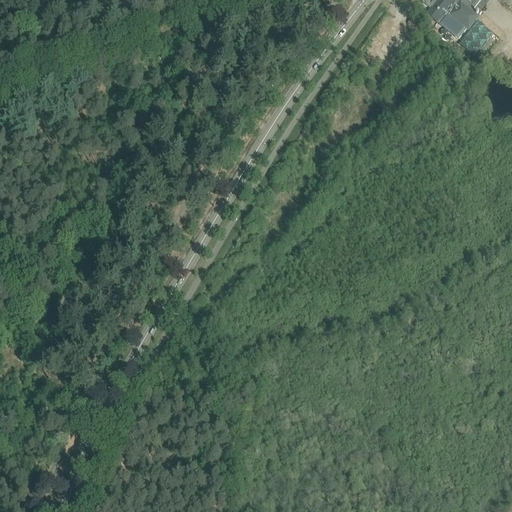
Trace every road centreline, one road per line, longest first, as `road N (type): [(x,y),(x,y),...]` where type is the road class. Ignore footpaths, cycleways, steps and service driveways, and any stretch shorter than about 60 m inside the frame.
road 1 (secondary): [(59,511),(99,416),(188,265),(287,101),(364,0)]
road 2 (track): [(275,0),(0,72)]
